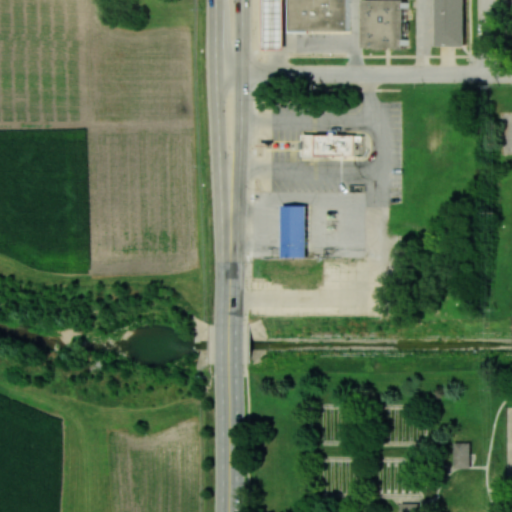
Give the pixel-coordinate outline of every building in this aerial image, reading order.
[(264,51),(264,0),(285,0),(285,51),(264,51)] [(288,0),(288,30),(348,31),(348,0),(288,0)] [(364,0),(365,46),(408,46),(406,0),(364,0)] [(436,45),(436,0),(465,0),(466,46),(436,45)] [(305,133),(305,154),(357,154),(357,133),(339,133),(339,129),(333,129),(333,133),(305,133)] [(283,256),(283,223),(283,204),(309,204),(310,224),(310,256),(283,256)] [(262,278),(314,279),(314,260),(263,260),(262,278)] [(471,442),(455,442),(455,467),(471,468),(471,442)]
